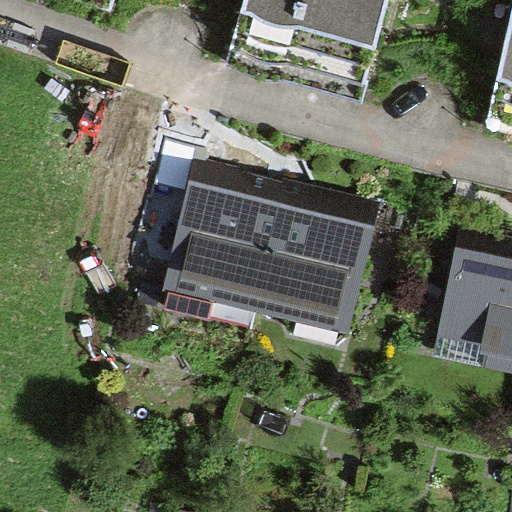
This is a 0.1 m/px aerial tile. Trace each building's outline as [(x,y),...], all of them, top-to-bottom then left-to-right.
[(379,0),(236,0),(222,53),(356,89),(379,0)] [(511,0),(488,114),(511,118),(511,0)] [(283,184),(198,165),(171,285),(256,304),(283,184)] [(367,203),(283,184),(256,304),(340,323),(367,203)] [(511,243),(466,234),(443,344),(511,358),(511,243)]
